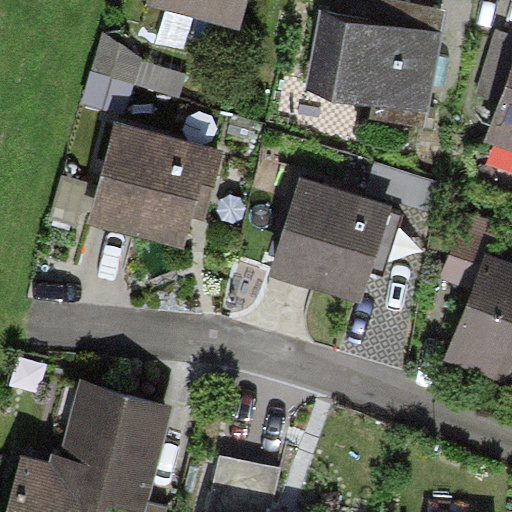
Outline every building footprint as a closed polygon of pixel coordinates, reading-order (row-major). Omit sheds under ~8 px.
[(185,0),(240,15),(244,0),(185,0)] [(367,106),(426,117),(443,22),(325,0),(317,0),(303,75),(370,87),(367,106)] [(511,31),(497,27),(476,93),(494,99),(484,130),(509,138),(511,139),(511,31)] [(211,138),(212,133),(114,105),(85,207),(183,235),(191,208),(205,212),(225,142),(211,138)] [(438,176),(376,157),(368,184),(393,192),(430,203),(438,176)] [(368,184),(297,162),(266,259),(363,289),(379,239),(393,192),(368,184)] [(511,356),(511,249),(494,243),(500,225),(463,212),(440,275),(469,285),(446,348),(473,357),(504,369),(509,355),(511,356)] [(143,493),(170,390),(76,365),(57,437),(50,435),(48,444),(19,437),(0,510),(0,511),(96,511),(104,483),(143,493)] [(270,511),(268,511),(281,461),(222,447),(206,511),(270,511)] [(165,511),(168,503),(141,496),(136,511),(165,511)]
